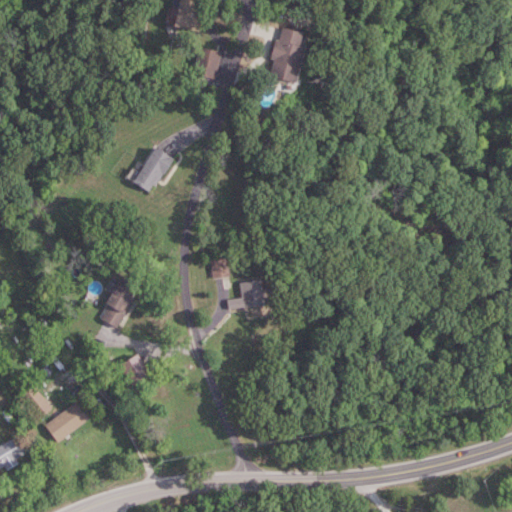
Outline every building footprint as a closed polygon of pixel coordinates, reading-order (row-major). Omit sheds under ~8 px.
[(204,0),(181,0),(177,27),(200,31),(204,0)] [(271,76),(298,82),(309,32),(281,27),(271,76)] [(195,74),(217,78),(222,51),(199,47),(195,74)] [(174,157),(157,147),(135,182),(153,192),(174,157)] [(119,327),(140,286),(123,277),(101,318),(119,327)] [(242,283),(244,298),(229,300),(230,310),(266,306),(263,280),(242,283)] [(49,398),(36,380),(21,392),(36,408),(49,398)] [(81,391),(95,408),(59,436),(44,419),(81,391)] [(0,442),(0,465),(31,447),(21,430),(0,442)]
